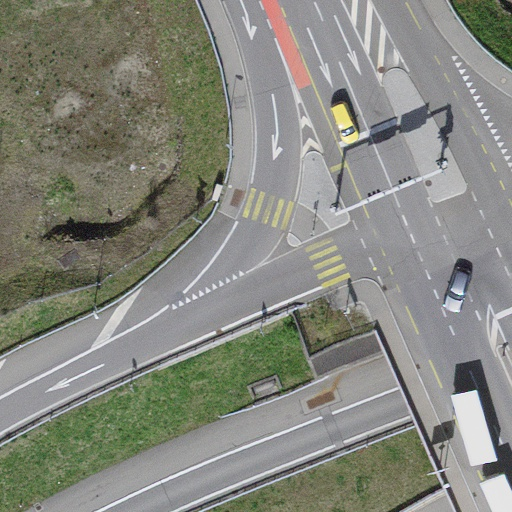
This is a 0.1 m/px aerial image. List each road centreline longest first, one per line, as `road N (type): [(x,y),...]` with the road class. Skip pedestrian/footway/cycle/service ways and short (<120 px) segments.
road 1 (motorway): [(511,361),(132,511)]
road 2 (motorway): [(269,0),(275,157),(267,210),(220,287),(174,328)]
road 3 (motorway): [(407,229),(174,328)]
road 4 (secondary): [(300,0),(407,229)]
road 5 (secondary): [(486,186),(401,0)]
road 6 (motorway): [(174,328),(0,416)]
road 7 (secondary): [(437,299),(511,466)]
